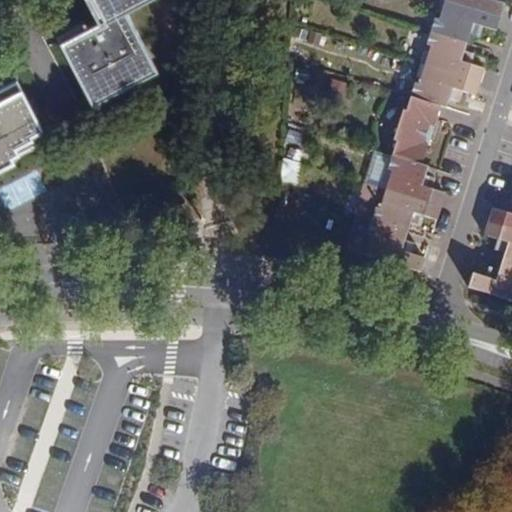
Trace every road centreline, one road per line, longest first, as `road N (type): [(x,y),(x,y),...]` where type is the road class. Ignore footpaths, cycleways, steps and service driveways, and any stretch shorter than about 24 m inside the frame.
road 1 (residential): [(423,328),(168,292),(0,300)]
road 2 (residential): [(511,51),(423,328)]
